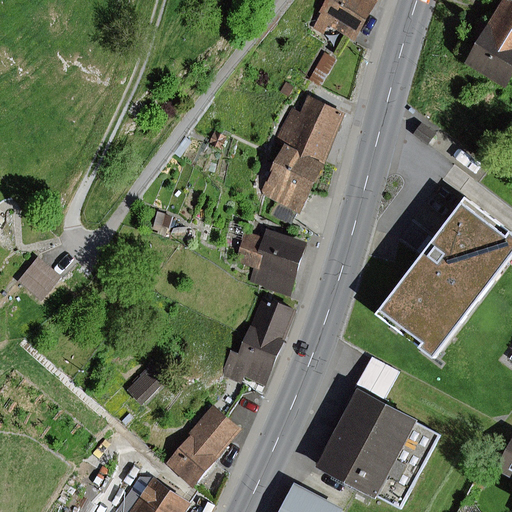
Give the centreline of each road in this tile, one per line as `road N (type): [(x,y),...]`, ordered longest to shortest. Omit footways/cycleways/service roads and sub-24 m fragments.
road 1 (primary): [(417,0),(324,328),(243,511)]
road 2 (residential): [(282,0),(98,243),(78,245)]
road 3 (track): [(78,245),(73,214),(138,72),(161,0)]
